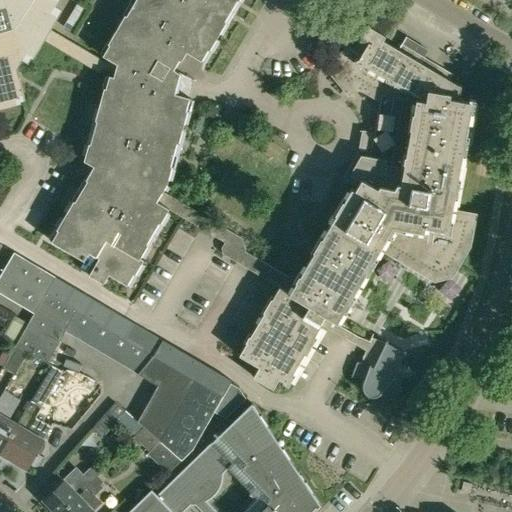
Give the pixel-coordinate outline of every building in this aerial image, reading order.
[(0,0),(0,107),(25,101),(17,69),(22,61),(28,64),(42,39),(90,67),(99,73),(102,69),(114,72),(117,63),(107,57),(104,61),(75,44),(70,41),(49,28),(59,10),(53,7),(56,0),(0,0)] [(117,63),(114,72),(113,76),(108,75),(84,160),(94,166),(50,240),(84,260),(89,252),(99,258),(89,275),(103,284),(109,275),(128,286),(144,260),(140,258),(169,209),(225,242),(222,248),(223,254),(279,287),(239,355),(259,366),(253,376),(273,388),(279,378),(287,383),(321,324),(366,350),(360,363),(357,362),(351,377),(364,381),(363,383),(363,384),(363,385),(363,387),(363,389),(364,390),(365,392),(366,394),(368,395),(369,396),(371,396),(374,396),(375,396),(378,395),(379,394),(381,393),(382,392),(392,400),(402,388),(389,377),(405,354),(385,343),(372,335),(369,341),(358,336),(336,323),(379,250),(396,260),(398,256),(435,277),(450,273),(466,245),(471,217),(451,213),(469,100),(453,97),(458,87),(448,81),(453,74),(436,64),(436,65),(402,45),(399,50),(383,40),(385,35),(368,25),(361,36),(363,37),(355,52),(347,47),(332,73),(349,93),(357,86),(382,101),(375,135),(372,135),(368,156),(361,155),(349,175),(360,181),(355,190),(352,188),(296,282),(246,252),(242,238),(163,191),(167,183),(191,98),(175,93),(180,73),(176,70),(187,52),(203,61),(239,0),(133,0),(101,54),(107,57),(117,63)] [(14,252),(0,275),(0,293),(34,313),(17,344),(29,351),(46,362),(64,331),(158,385),(137,421),(144,427),(160,441),(181,459),(191,450),(214,411),(230,383),(232,380),(133,322),(14,252)] [(17,316),(6,335),(17,341),(28,322),(17,316)] [(17,344),(4,367),(16,374),(29,351),(17,344)] [(27,431),(47,397),(62,371),(51,364),(16,424),(1,454),(26,468),(43,440),(27,431)] [(230,383),(214,411),(225,418),(246,398),(239,388),(230,383)] [(20,399),(13,396),(4,390),(0,396),(0,452),(1,454),(16,424),(8,420),(20,399)] [(101,437),(105,433),(125,410),(115,402),(91,429),(101,437)] [(313,511),(321,505),(252,403),(157,495),(151,489),(127,511),(313,511)] [(149,452),(147,454),(166,474),(181,459),(160,441),(149,452)] [(55,511),(60,511),(95,479),(88,472),(80,479),(72,471),(43,499),(55,511)] [(101,503),(93,495),(102,486),(95,479),(60,511),(91,511),(93,511),(101,503)] [(127,511),(118,502),(107,511),(127,511)]
